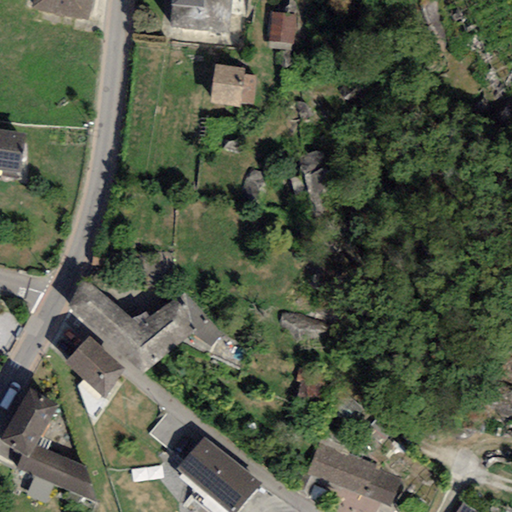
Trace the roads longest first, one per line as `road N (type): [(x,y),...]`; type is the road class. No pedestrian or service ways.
road 1 (residential): [(309,511),(182,419),(53,303)]
road 2 (tertiary): [(53,303),(89,218),(115,0)]
